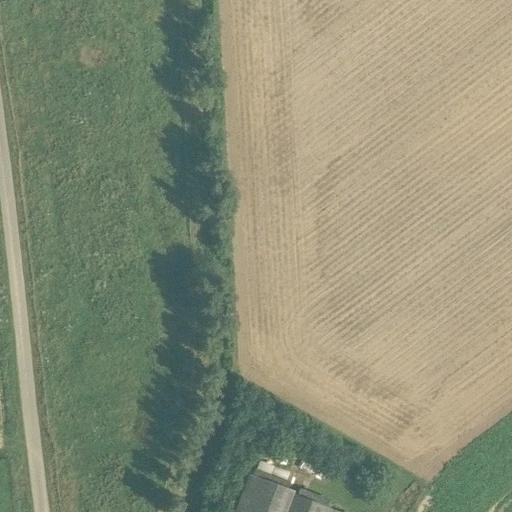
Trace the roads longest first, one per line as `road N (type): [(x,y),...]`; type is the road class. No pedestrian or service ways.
road 1 (track): [(146,511),(203,192),(198,0)]
road 2 (unclassified): [(44,511),(0,135)]
